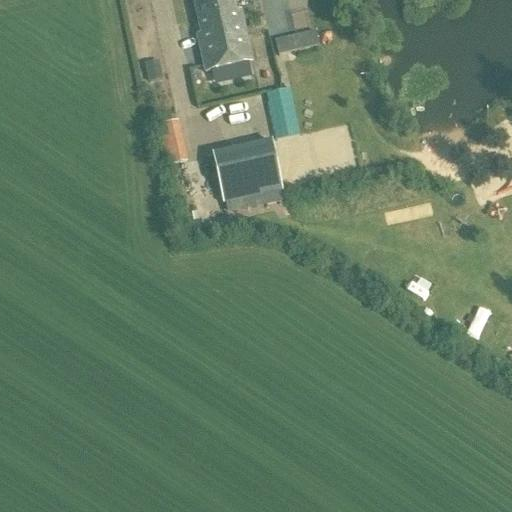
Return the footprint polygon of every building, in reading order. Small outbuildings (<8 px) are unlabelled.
[(236,13),(233,0),(192,0),(200,35),(196,36),(205,74),(252,63),(240,12),(236,13)] [(279,57),(319,48),(315,31),(275,41),(279,57)] [(257,82),(279,79),(278,66),(255,69),(257,82)] [(278,138),(303,131),(290,79),(264,86),(278,138)] [(168,155),(188,151),(181,112),(161,115),(168,155)] [(223,205),(283,191),(272,144),(212,157),(223,205)] [(449,148),(432,148),(432,163),(449,163),(449,148)] [(383,270),(392,251),(370,240),(361,259),(383,270)] [(420,299),(440,314),(456,292),(436,277),(420,299)] [(483,325),(479,340),(503,345),(507,330),(483,325)]
